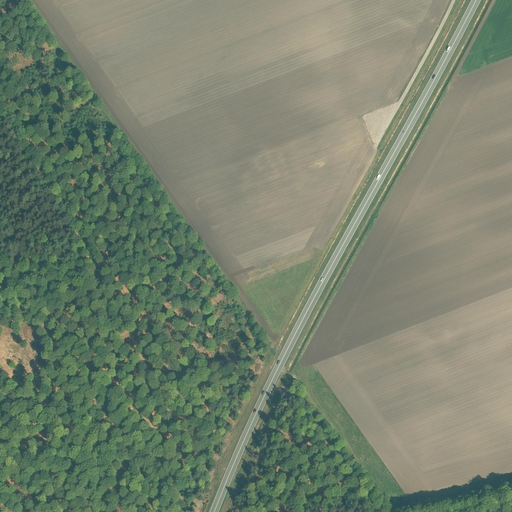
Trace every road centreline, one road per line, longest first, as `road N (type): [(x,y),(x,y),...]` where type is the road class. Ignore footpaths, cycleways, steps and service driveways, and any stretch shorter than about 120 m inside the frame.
road 1 (trunk): [(214,511),(306,313),(476,0)]
road 2 (unclassified): [(379,121),(398,104),(453,0)]
